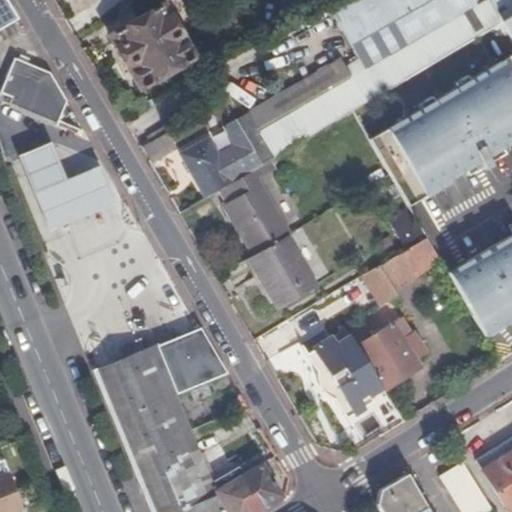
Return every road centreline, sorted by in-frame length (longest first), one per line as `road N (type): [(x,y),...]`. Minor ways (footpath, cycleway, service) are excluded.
road 1 (residential): [(325,493),(24,0)]
road 2 (tertiary): [(100,511),(0,266)]
road 3 (residential): [(511,376),(325,493)]
